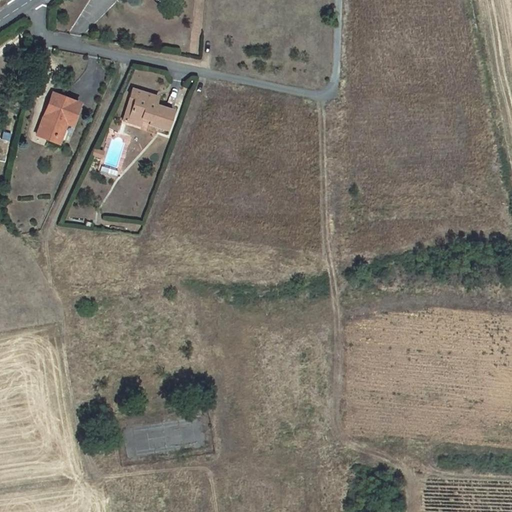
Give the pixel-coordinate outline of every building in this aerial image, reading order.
[(149,121),(148,125),(166,131),(172,112),(155,106),(150,105),(152,96),(131,90),(129,98),(134,100),(128,119),(140,122),(141,119),(149,121)] [(63,119),(71,122),(78,103),(51,93),(46,106),(49,107),(45,115),(43,114),(37,130),(56,137),(63,119)] [(134,100),(129,98),(121,121),(138,126),(140,122),(128,119),(134,100)] [(56,137),(37,130),(35,135),(62,145),(71,122),(63,119),(56,137)] [(100,151),(92,148),(90,156),(97,158),(100,151)]
